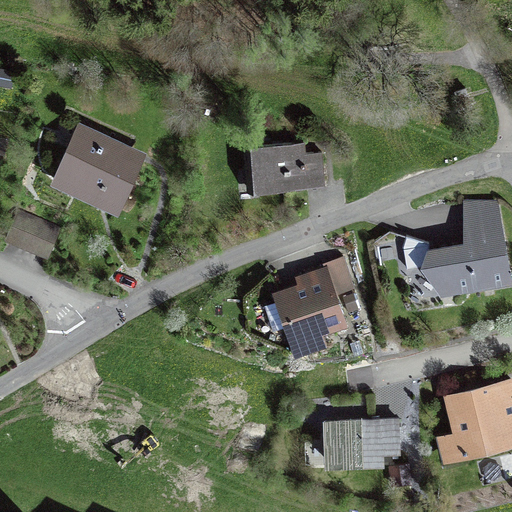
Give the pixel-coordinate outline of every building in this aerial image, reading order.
[(454,91),(460,108),(471,105),(465,87),(454,91)] [(114,138),(87,126),(64,176),(99,192),(97,197),(120,208),(140,162),(109,148),(114,138)] [(297,153),(296,141),(242,145),(246,192),(324,186),(321,151),(297,153)] [(423,264),(428,267),(427,269),(438,277),(448,275),(451,290),(510,280),(496,202),(465,202),(465,230),(480,230),(482,240),(430,249),(428,242),(406,234),(402,246),(406,267),(423,264)] [(58,228),(18,211),(6,238),(46,255),(58,228)] [(321,334),(319,328),(342,320),(324,268),(298,278),(300,285),(278,292),(295,342),(321,334)] [(257,461),(283,378),(169,342),(159,372),(172,376),(164,401),(155,429),(257,461)] [(511,381),(511,379),(448,395),(463,453),(511,441),(511,381)] [(155,429),(164,401),(114,386),(106,413),(155,429)] [(324,420),(326,459),(382,457),(381,449),(398,448),(397,418),(324,420)]
